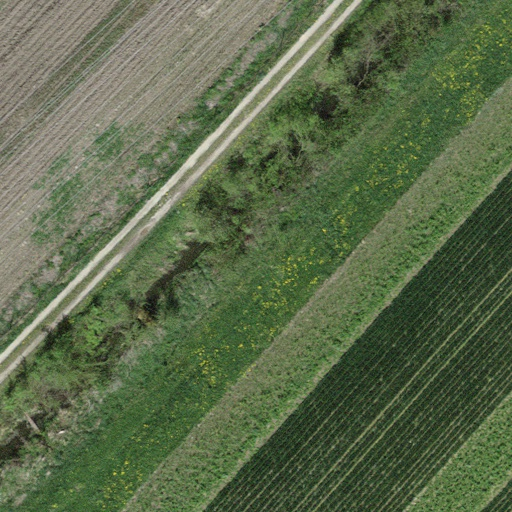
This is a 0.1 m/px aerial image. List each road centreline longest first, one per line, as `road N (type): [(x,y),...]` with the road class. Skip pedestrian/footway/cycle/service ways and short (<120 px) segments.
road 1 (track): [(511,68),(102,511)]
road 2 (track): [(371,0),(159,239),(0,386)]
